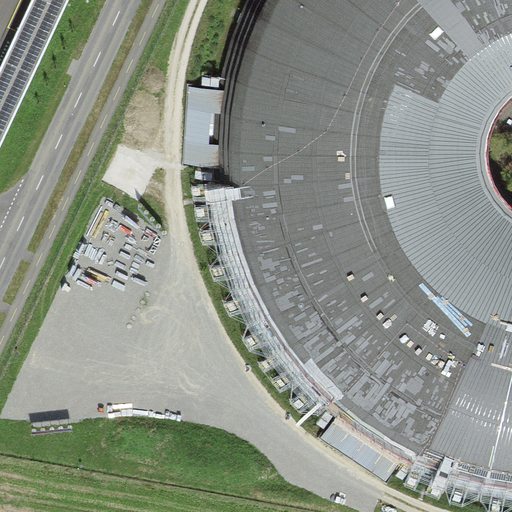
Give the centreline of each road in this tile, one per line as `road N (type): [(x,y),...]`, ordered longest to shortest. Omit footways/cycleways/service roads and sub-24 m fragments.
road 1 (track): [(197,0),(174,86),(170,176),(204,305),(250,381),(312,445),(432,511)]
road 2 (tertiary): [(0,270),(125,0)]
